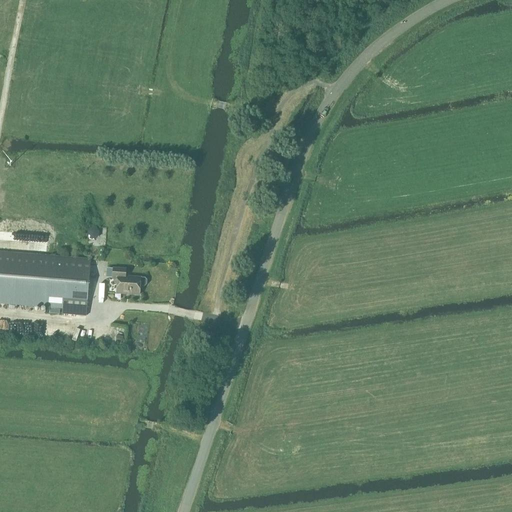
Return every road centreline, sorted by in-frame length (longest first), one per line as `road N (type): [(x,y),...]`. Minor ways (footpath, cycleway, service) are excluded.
road 1 (unclassified): [(182,511),(316,121),(361,61),(451,0)]
road 2 (track): [(0,416),(142,423),(208,437)]
